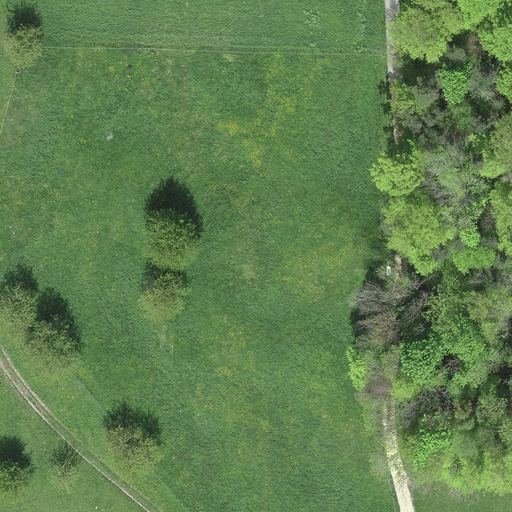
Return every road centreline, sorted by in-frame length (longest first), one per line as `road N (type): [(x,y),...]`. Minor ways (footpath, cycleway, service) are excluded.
road 1 (track): [(389,0),(401,251),(387,425),(406,511)]
road 2 (track): [(0,353),(42,412),(151,511)]
